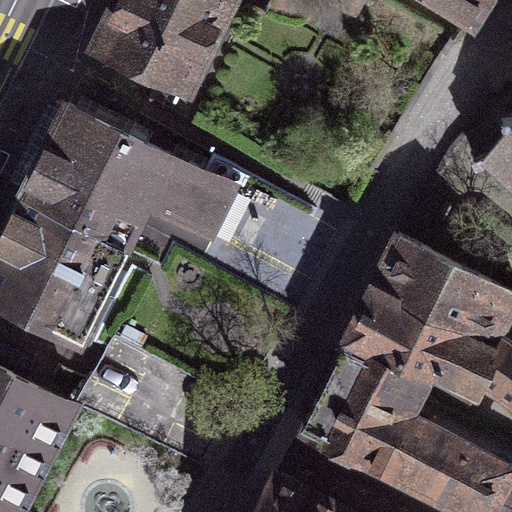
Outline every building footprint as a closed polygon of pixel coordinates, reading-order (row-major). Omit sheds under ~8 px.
[(224,0),(120,0),(98,45),(186,84),(224,0)] [(482,0),(444,0),(471,18),(482,0)] [(28,182),(0,238),(0,298),(82,338),(130,248),(150,200),(209,229),(233,184),(67,103),(28,182)] [(511,125),(484,157),(511,182),(511,125)] [(511,291),(401,238),(376,282),(495,342),(511,309),(511,291)] [(376,282),(353,326),(430,365),(474,394),(484,375),(511,396),(511,354),(495,342),(376,282)] [(406,412),(430,365),(353,326),(303,423),(381,462),(406,412)] [(0,511),(10,511),(74,405),(0,367),(0,511)] [(484,511),(511,468),(406,412),(381,462),(471,511),(484,511)] [(511,511),(511,468),(484,511),(511,511)] [(352,511),(282,474),(260,511),(352,511)]
